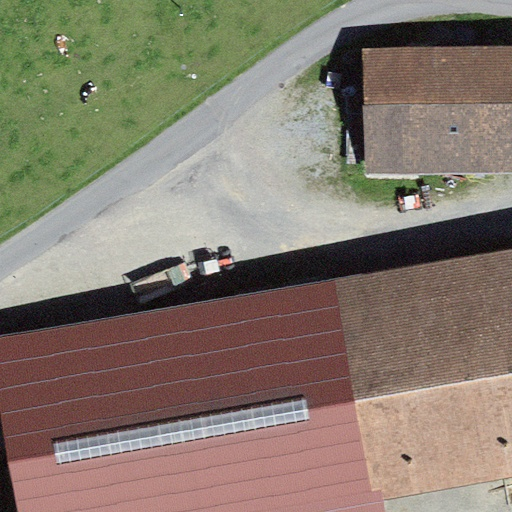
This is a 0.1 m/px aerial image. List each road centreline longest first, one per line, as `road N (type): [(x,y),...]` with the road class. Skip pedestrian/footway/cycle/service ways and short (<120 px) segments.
road 1 (residential): [(396,0),(0,261)]
road 2 (track): [(511,230),(275,251),(176,147)]
